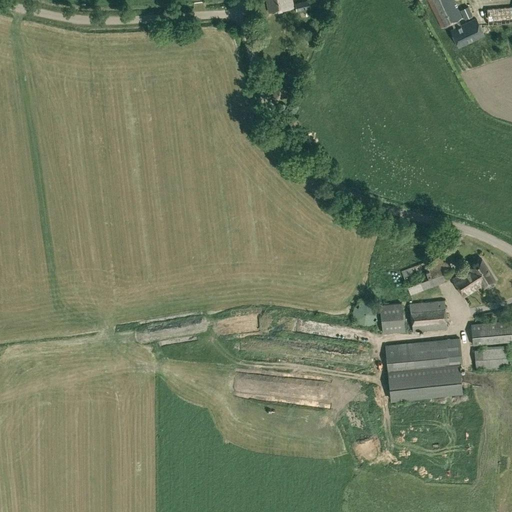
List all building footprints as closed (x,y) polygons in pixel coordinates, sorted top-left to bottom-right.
[(265,0),(268,12),(294,7),(292,0),(265,0)] [(296,10),(311,7),(309,0),(304,0),(295,2),(296,10)] [(427,0),(441,28),(453,22),(458,19),(462,17),(454,0),(427,0)] [(511,6),(487,8),(488,24),(511,22),(511,6)] [(459,46),(484,34),(476,18),(461,25),(458,19),(453,22),(455,27),(451,29),(459,46)] [(276,99),(288,94),(283,83),(271,88),(276,99)] [(446,273),(453,271),(449,259),(443,261),(441,255),(401,270),(411,294),(435,284),(448,279),(446,273)] [(484,287),(486,286),(488,288),(494,284),(493,282),(495,280),(482,259),(467,268),(468,269),(453,278),(464,296),(483,284),(484,287)] [(413,331),(447,328),(445,300),(410,303),(413,331)] [(377,319),(378,316),(378,312),(378,311),(377,309),(375,306),(371,302),(367,301),(362,301),(358,303),(356,305),(354,308),(352,312),(352,315),(353,318),(354,320),(355,322),(357,324),(359,325),(361,326),(364,326),(366,327),(369,326),(373,325),(375,323),(377,319)] [(402,302),(380,304),(382,332),(405,330),(402,302)] [(473,344),(511,340),(511,320),(471,324),(473,344)] [(389,376),(460,368),(457,338),(386,345),(389,376)] [(491,367),(508,366),(507,345),(482,346),(482,348),(475,349),(476,368),(491,367)] [(460,368),(389,376),(392,399),(462,391),(460,368)] [(429,405),(428,398),(408,399),(408,407),(429,405)]
